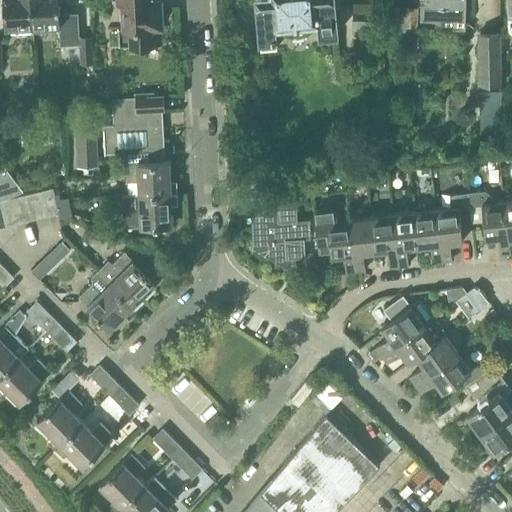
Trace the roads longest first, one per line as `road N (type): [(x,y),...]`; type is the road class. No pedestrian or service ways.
road 1 (residential): [(314,339),(222,461),(130,369),(218,272)]
road 2 (residential): [(218,272),(206,238),(196,0)]
road 3 (residential): [(511,269),(352,291),(314,339)]
road 4 (residential): [(413,431),(314,339)]
